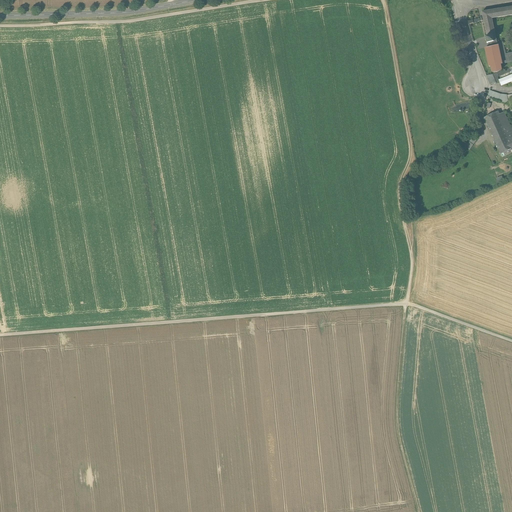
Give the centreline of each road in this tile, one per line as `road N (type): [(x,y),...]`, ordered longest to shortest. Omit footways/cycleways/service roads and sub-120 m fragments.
road 1 (track): [(0,335),(409,305)]
road 2 (track): [(382,0),(411,146),(399,190),(412,254)]
road 3 (track): [(409,305),(398,408),(419,511)]
road 4 (secondary): [(0,16),(197,0)]
